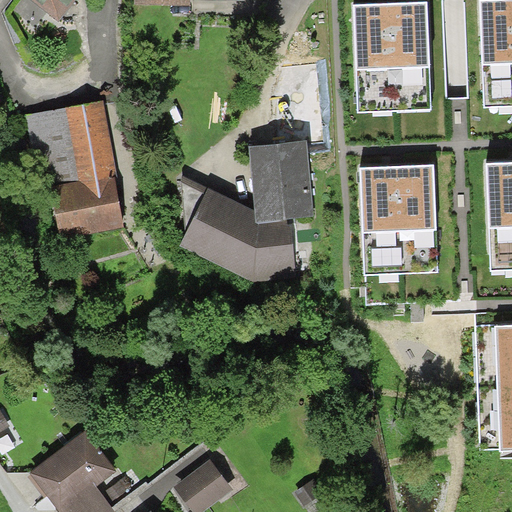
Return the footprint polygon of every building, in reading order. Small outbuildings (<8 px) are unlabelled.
[(16,0),(9,10),(35,29),(46,14),(62,26),(80,0),(16,0)] [(129,0),(129,9),(232,14),(232,0),(241,1),(240,0),(129,0)] [(511,0),(476,0),(480,107),(511,106),(511,0)] [(428,1),(353,5),(358,116),(433,112),(428,1)] [(98,104),(25,119),(40,195),(55,192),(64,238),(122,227),(98,104)] [(292,271),(287,221),(308,219),(302,144),(249,149),(255,215),(209,190),(179,249),(251,281),(292,271)] [(511,159),(484,161),(491,276),(511,274),(511,159)] [(432,164),(359,167),(363,276),(436,273),(432,164)] [(511,323),(495,324),(498,448),(511,448),(511,323)] [(83,435),(27,476),(53,511),(111,511),(95,489),(114,475),(83,435)] [(209,463),(171,491),(186,511),(203,511),(231,492),(209,463)] [(310,482),(293,495),(303,507),(319,495),(310,482)]
